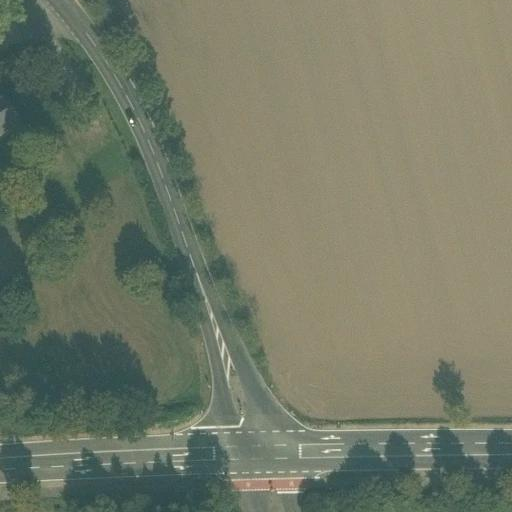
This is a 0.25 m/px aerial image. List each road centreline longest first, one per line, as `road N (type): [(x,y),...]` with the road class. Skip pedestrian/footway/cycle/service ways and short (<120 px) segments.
road 1 (unclassified): [(187,255),(127,96),(57,0)]
road 2 (tertiary): [(0,470),(233,457)]
road 3 (tertiary): [(280,454),(511,452)]
road 4 (unclassified): [(280,454),(187,255)]
road 5 (unclassified): [(187,255),(233,457)]
